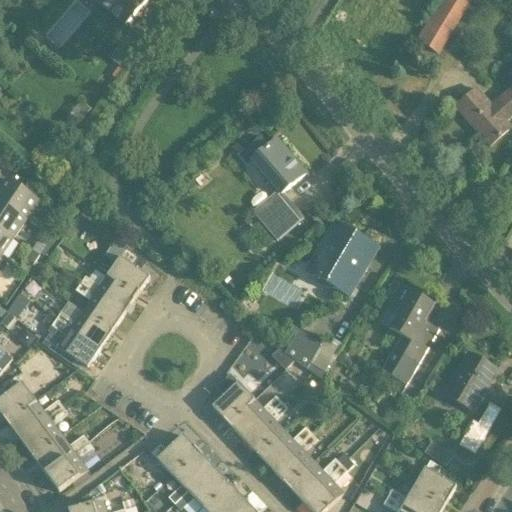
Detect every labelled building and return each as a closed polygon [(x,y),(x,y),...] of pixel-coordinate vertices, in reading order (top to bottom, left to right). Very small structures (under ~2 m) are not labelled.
[(93,0),(125,27),(147,0),(93,0)] [(471,0),(442,0),(417,42),(438,55),(471,0)] [(132,32),(109,61),(128,76),(143,57),(140,55),(148,44),(132,32)] [(477,91),(455,109),(489,148),(511,129),(506,124),(511,118),(511,88),(491,107),(477,91)] [(247,168),(253,164),(281,197),(306,175),(277,141),(269,148),(260,138),(238,158),(247,168)] [(215,181),(206,171),(188,187),(196,197),(215,181)] [(0,189),(0,203),(26,221),(38,204),(43,207),(50,197),(29,183),(23,192),(6,180),(0,189)] [(285,199),(259,221),(267,230),(293,208),(285,199)] [(0,229),(14,239),(26,221),(0,203),(0,229)] [(335,225),(306,273),(350,298),(378,250),(335,225)] [(0,255),(2,257),(14,239),(0,229),(0,255)] [(33,251),(40,257),(47,246),(40,241),(33,251)] [(25,262),(33,267),(40,257),(33,251),(25,262)] [(108,278),(137,298),(150,279),(140,273),(131,267),(136,259),(126,252),(121,259),(108,278)] [(131,267),(140,273),(146,263),(138,257),(136,259),(131,267)] [(86,279),(81,286),(125,316),(137,298),(108,278),(100,289),(86,279)] [(125,316),(81,286),(76,293),(91,303),(83,313),(113,334),(125,316)] [(403,339),(394,353),(382,373),(406,387),(432,343),(418,335),(434,307),(400,288),(391,304),(402,310),(389,331),(403,339)] [(15,302),(26,310),(31,303),(20,296),(15,302)] [(61,314),(56,321),(101,352),(113,334),(83,313),(76,324),(61,314)] [(17,324),(9,317),(0,327),(8,334),(17,324)] [(101,352),(56,321),(51,328),(66,338),(58,350),(88,370),(101,352)] [(299,333),(286,355),(295,362),(307,370),(322,346),(299,333)] [(0,350),(0,375),(12,361),(0,350)] [(285,372),(295,362),(286,355),(279,350),(272,358),(285,372)] [(468,356),(445,397),(473,413),(497,372),(468,356)] [(212,409),(228,426),(254,401),(230,376),(216,390),(224,399),(212,409)] [(17,378),(7,385),(12,393),(0,401),(0,415),(7,425),(36,403),(17,378)] [(254,401),(228,426),(243,442),(282,405),(276,399),(263,411),(254,401)] [(7,425),(20,442),(63,410),(58,403),(44,413),(36,403),(7,425)] [(282,405),(243,442),(257,457),(284,433),(275,423),(288,411),(282,405)] [(473,423),(459,447),(475,456),(501,411),(490,405),(478,426),(473,423)] [(63,410),(20,442),(33,459),(62,438),(54,427),(68,416),(63,410)] [(399,430),(405,419),(392,412),(386,422),(399,430)] [(284,433),(257,457),(272,473),(311,436),(306,430),(293,442),(284,433)] [(311,436),(272,473),(287,489),(313,464),(304,455),(317,442),(311,436)] [(33,459),(46,477),(89,444),(84,437),(69,448),(62,438),(33,459)] [(173,478),(199,454),(183,437),(167,453),(161,446),(151,455),(157,462),(173,478)] [(161,446),(158,443),(156,444),(147,451),(151,455),(161,446)] [(89,444),(46,477),(59,495),(88,473),(80,462),(94,451),(89,444)] [(199,454),(173,478),(182,488),(169,500),(175,506),(214,469),(199,454)] [(447,470),(455,459),(448,454),(440,465),(447,470)] [(313,464),(287,489),(302,504),(341,467),(335,461),(322,474),(313,464)] [(354,467),(348,461),(341,467),(347,474),(354,467)] [(414,490),(445,508),(456,489),(437,477),(441,470),(430,463),(426,471),(425,471),(414,490)] [(341,467),(302,504),(309,511),(326,511),(344,496),(334,486),(347,474),(341,467)] [(214,469),(175,506),(179,511),(181,511),(194,500),(202,510),(228,485),(214,469)] [(228,485),(202,510),(204,511),(231,511),(243,501),(228,485)] [(408,511),(442,511),(445,508),(414,490),(407,501),(392,492),(388,500),(408,511)] [(408,511),(388,500),(383,507),(391,511),(408,511)] [(253,511),(243,501),(231,511),(253,511)] [(105,511),(103,503),(74,511),(124,511),(122,511),(105,511)]
